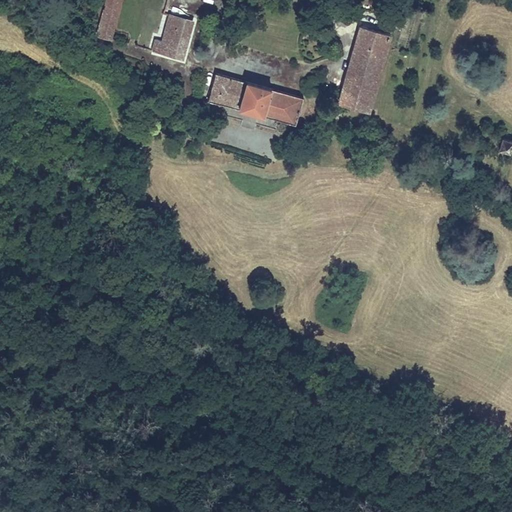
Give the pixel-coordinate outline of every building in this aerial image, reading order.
[(123,0),(104,0),(96,35),(113,39),(123,0)] [(185,58),(195,20),(169,13),(162,40),(155,39),(152,50),(185,58)] [(338,103),(372,112),(393,34),(359,25),(353,47),(338,103)] [(304,96),(216,73),(209,101),(297,125),(304,96)] [(507,152),(509,143),(500,141),(498,150),(507,152)]
